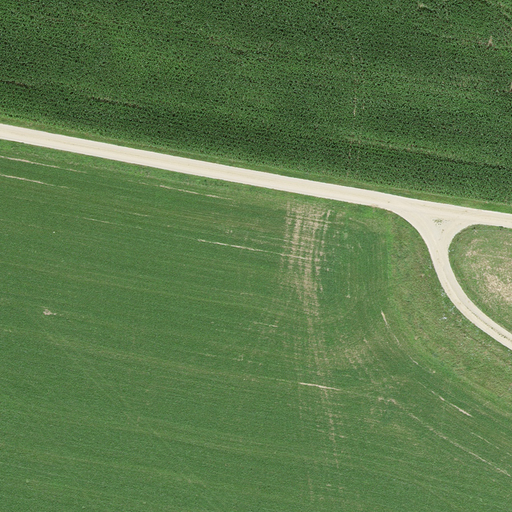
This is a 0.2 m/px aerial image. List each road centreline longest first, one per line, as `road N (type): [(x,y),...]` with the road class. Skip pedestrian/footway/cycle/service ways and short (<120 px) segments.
road 1 (track): [(511,223),(0,131)]
road 2 (track): [(432,213),(437,265),(462,314),(511,348)]
